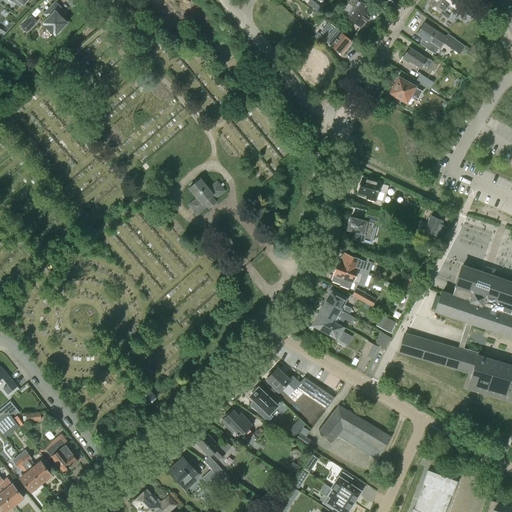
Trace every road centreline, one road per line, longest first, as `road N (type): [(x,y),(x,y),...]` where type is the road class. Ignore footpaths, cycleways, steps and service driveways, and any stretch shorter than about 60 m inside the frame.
road 1 (residential): [(382,511),(424,418),(263,328)]
road 2 (residential): [(263,328),(308,248),(341,114)]
road 3 (residential): [(110,470),(263,328)]
road 4 (residential): [(110,470),(0,340)]
road 5 (residential): [(341,114),(312,106),(239,17)]
road 6 (residential): [(341,114),(361,67),(411,0)]
